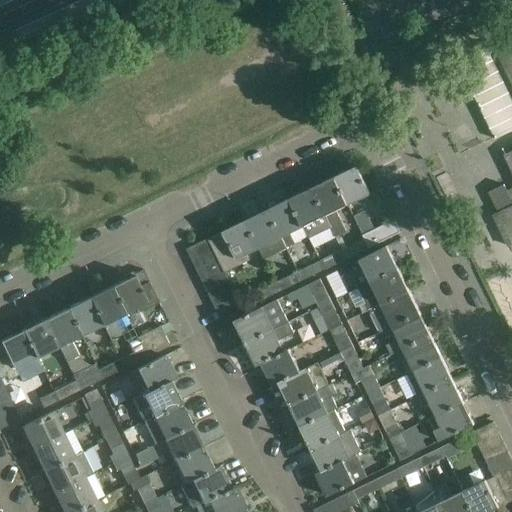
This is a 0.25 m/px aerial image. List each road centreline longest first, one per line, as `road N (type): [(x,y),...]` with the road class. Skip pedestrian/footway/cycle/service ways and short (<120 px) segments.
road 1 (residential): [(287,511),(146,221)]
road 2 (residential): [(511,409),(381,137),(365,126)]
road 3 (residential): [(146,221),(365,126)]
road 4 (residential): [(0,295),(146,221)]
